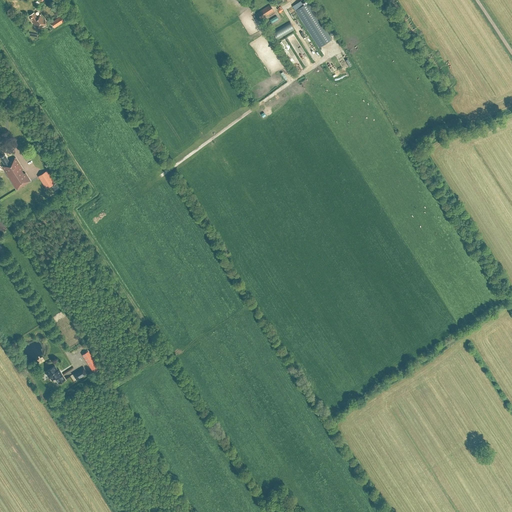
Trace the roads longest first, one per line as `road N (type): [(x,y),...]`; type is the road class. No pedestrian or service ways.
road 1 (track): [(117,511),(49,405),(100,373),(110,386),(163,350),(70,209),(95,194),(0,45)]
road 2 (track): [(0,249),(76,367)]
